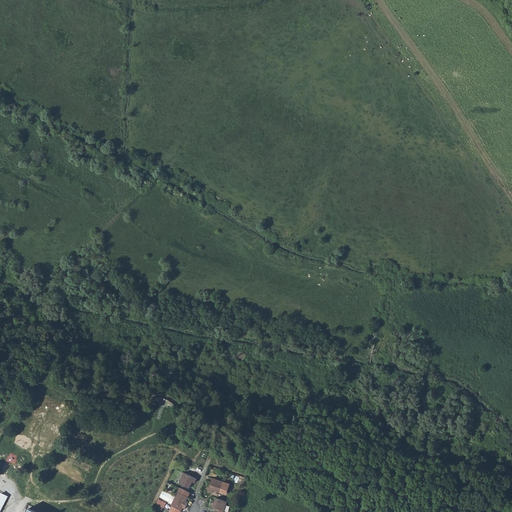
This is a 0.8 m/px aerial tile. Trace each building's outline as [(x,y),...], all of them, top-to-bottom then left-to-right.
[(184,472),(179,482),(188,488),(192,481),(190,481),(192,476),(184,472)] [(227,483),(212,478),(208,491),(212,492),(213,490),(224,494),(227,483)] [(179,511),(180,510),(181,510),(182,507),(185,508),(188,501),(186,500),(190,492),(180,487),(171,505),(171,506),(169,510),(173,511),(179,511)] [(220,498),(217,496),(215,502),(213,501),(211,505),(216,507),(214,511),(222,511),(223,510),(224,510),(228,500),(220,498)] [(158,499),(156,503),(163,507),(166,503),(158,499)]
